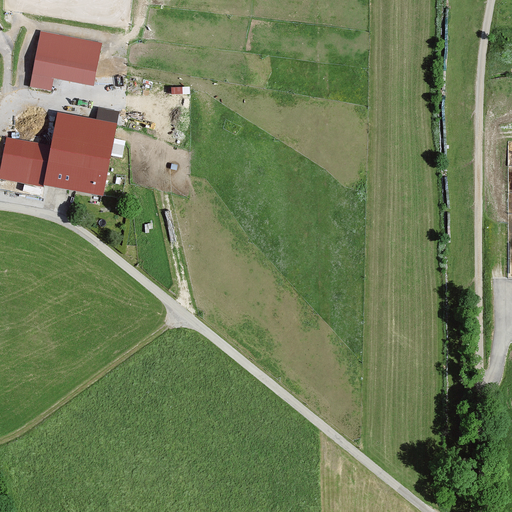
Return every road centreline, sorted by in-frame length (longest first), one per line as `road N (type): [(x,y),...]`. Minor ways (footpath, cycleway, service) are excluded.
road 1 (unclassified): [(436,511),(61,216),(0,204)]
road 2 (track): [(480,511),(479,94),(490,0)]
